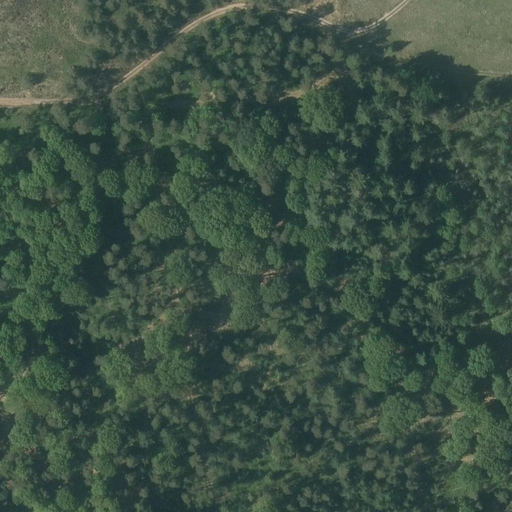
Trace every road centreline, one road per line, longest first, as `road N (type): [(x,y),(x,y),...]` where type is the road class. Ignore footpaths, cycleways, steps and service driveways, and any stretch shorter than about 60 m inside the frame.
road 1 (track): [(0,100),(99,94),(185,29),(231,8),(284,10),(355,31),(407,0)]
road 2 (track): [(511,76),(373,48),(347,31)]
